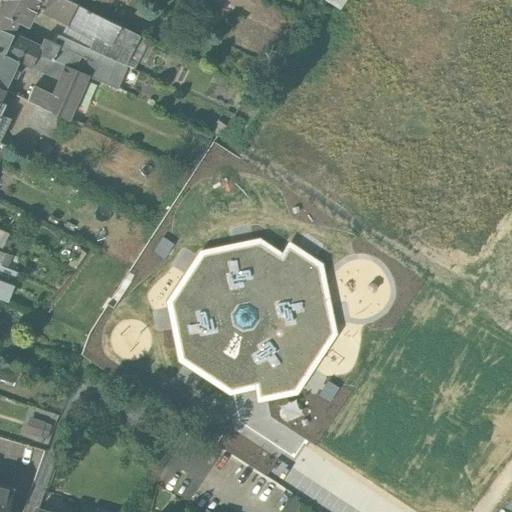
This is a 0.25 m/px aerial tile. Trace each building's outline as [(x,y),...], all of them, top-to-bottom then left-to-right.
[(95,13),(67,0),(1,0),(0,3),(0,29),(12,34),(18,23),(27,27),(36,8),(38,9),(40,5),(49,9),(47,14),(110,45),(105,55),(124,64),(139,35),(113,23),(106,18),(103,17),(95,13)] [(101,0),(103,1),(101,6),(107,9),(111,0),(122,0),(129,4),(131,0),(101,0)] [(105,12),(97,9),(95,13),(103,17),(105,12)] [(12,34),(0,29),(0,87),(4,90),(11,75),(16,77),(18,73),(21,75),(23,70),(30,73),(32,68),(6,55),(14,35),(12,34)] [(105,55),(62,36),(58,36),(54,44),(40,39),(37,45),(14,35),(6,55),(32,68),(39,54),(116,89),(127,65),(124,64),(105,55)] [(51,97),(32,88),(26,100),(63,117),(78,124),(89,100),(107,108),(116,89),(39,54),(32,68),(30,73),(37,76),(39,72),(59,80),(51,97)] [(0,97),(4,90),(0,87),(0,135),(8,119),(5,117),(7,112),(2,110),(4,105),(0,103),(0,97)] [(63,117),(37,105),(26,127),(52,140),(63,117)] [(202,254),(170,302),(181,359),(227,389),(233,380),(242,381),(243,388),(256,385),(259,398),(295,391),(332,333),(318,266),(288,247),(280,257),(258,243),(202,254)] [(82,265),(57,297),(98,330),(124,298),(82,265)] [(0,266),(0,300),(1,301),(12,271),(0,266)] [(8,511),(14,490),(0,486),(0,511),(8,511)]
